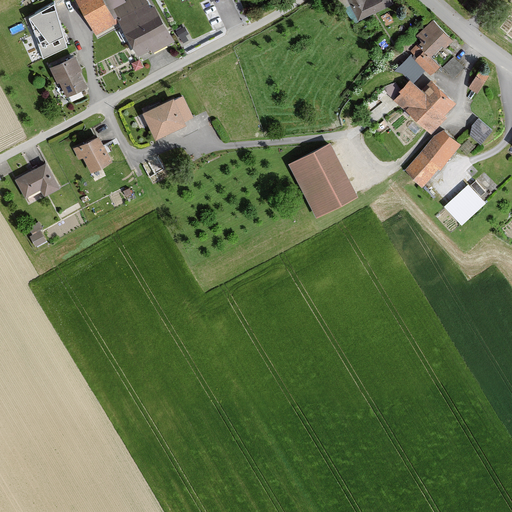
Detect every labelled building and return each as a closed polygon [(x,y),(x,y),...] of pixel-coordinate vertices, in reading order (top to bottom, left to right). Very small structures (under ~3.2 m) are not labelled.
[(137,60),(167,43),(141,0),(132,0),(125,4),(122,0),(80,0),(99,33),(116,23),(137,60)] [(350,0),(359,18),(391,3),(389,0),(350,0)] [(30,19),(43,59),(67,48),(54,5),(30,19)] [(450,36),(434,20),(420,34),(436,50),(450,36)] [(455,53),(444,64),(454,74),(466,63),(455,53)] [(75,57),(52,67),(65,97),(88,87),(75,57)] [(470,84),(479,90),(490,70),(480,65),(470,84)] [(457,100),(440,85),(431,95),(416,81),(401,97),(433,127),(457,100)] [(176,98),(144,113),(155,137),(187,122),(176,98)] [(469,128),(482,139),(493,126),(480,115),(469,128)] [(443,128),(408,167),(426,183),(461,143),(443,128)] [(98,135),(76,148),(81,157),(84,155),(93,171),(112,160),(98,135)] [(330,145),(291,165),(318,218),(357,198),(330,145)] [(158,155),(143,164),(152,182),(168,173),(158,155)] [(46,162),(17,178),(26,196),(43,187),(46,194),(59,187),(46,162)] [(469,184),(448,203),(464,221),(485,202),(469,184)] [(38,245),(48,240),(38,224),(29,229),(38,245)]
